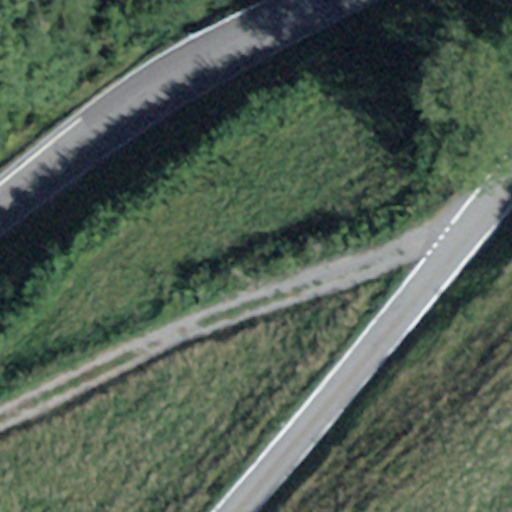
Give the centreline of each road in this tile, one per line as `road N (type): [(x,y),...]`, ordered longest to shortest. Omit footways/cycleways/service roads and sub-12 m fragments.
road 1 (track): [(457,250),(423,244),(175,334),(0,422)]
road 2 (unclassified): [(511,184),(237,511)]
road 3 (tertiary): [(0,208),(185,77),(327,0)]
